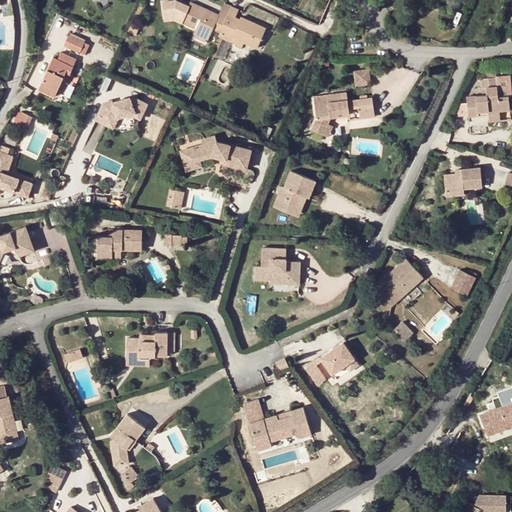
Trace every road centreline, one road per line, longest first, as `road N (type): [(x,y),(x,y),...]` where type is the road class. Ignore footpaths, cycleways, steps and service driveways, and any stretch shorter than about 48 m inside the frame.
road 1 (tertiary): [(511,273),(417,444),(312,511)]
road 2 (residential): [(0,326),(88,301),(176,303),(207,312),(234,361),(250,364),(275,350)]
road 3 (residential): [(368,267),(466,50)]
road 4 (residential): [(466,50),(389,41),(366,0)]
